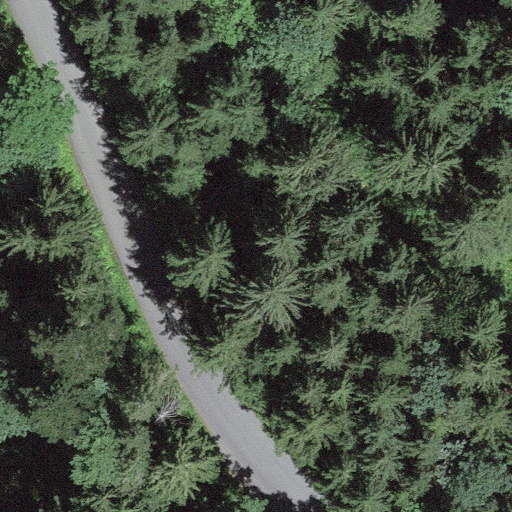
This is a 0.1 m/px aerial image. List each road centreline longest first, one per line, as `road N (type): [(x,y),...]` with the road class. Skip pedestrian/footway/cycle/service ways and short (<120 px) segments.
road 1 (unclassified): [(23,0),(195,363),(236,434),(315,511)]
road 2 (track): [(511,256),(296,0)]
